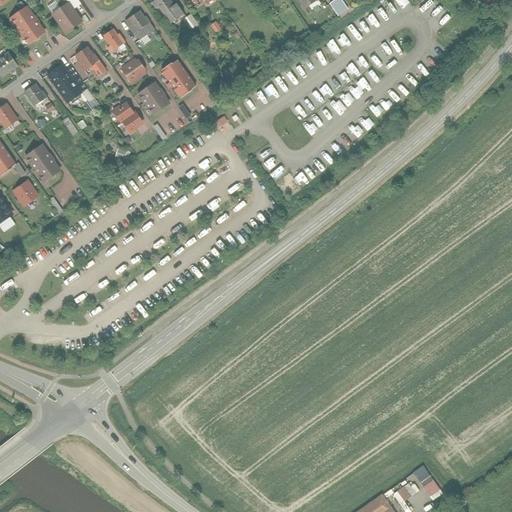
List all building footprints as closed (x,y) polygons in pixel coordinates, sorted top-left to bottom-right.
[(61,0),(57,0),(41,11),(56,32),(75,19),(61,0)] [(168,2),(166,3),(163,0),(144,0),(143,1),(147,7),(151,5),(155,10),(154,11),(162,22),(175,13),(168,2)] [(333,0),(321,0),(320,1),(330,15),(339,9),(333,0)] [(420,13),(430,23),(441,12),(431,2),(420,13)] [(1,15),(19,43),(38,31),(20,3),(1,15)] [(131,8),(115,18),(128,39),(144,29),(131,8)] [(189,24),(183,12),(176,16),(183,27),(189,24)] [(156,32),(149,21),(142,25),(149,36),(156,32)] [(106,26),(94,33),(104,50),(116,42),(106,26)] [(88,57),(80,44),(68,51),(78,67),(83,64),(89,74),(96,70),(88,57)] [(0,51),(0,71),(10,65),(0,51)] [(128,55),(111,65),(121,81),(138,71),(128,55)] [(168,56),(152,67),(172,95),(187,85),(168,56)] [(57,59),(36,73),(55,102),(77,88),(57,59)] [(160,101),(145,80),(129,91),(144,112),(160,101)] [(26,81),(15,89),(25,104),(36,96),(26,81)] [(37,104),(40,110),(47,106),(44,100),(37,104)] [(113,119),(125,110),(118,100),(111,105),(110,103),(103,108),(111,120),(113,119)] [(0,102),(0,123),(9,118),(0,102)] [(125,110),(113,119),(121,130),(127,125),(126,124),(133,119),(126,109),(125,110)] [(211,122),(219,117),(216,112),(208,117),(211,122)] [(50,167),(32,142),(15,155),(34,179),(50,167)] [(258,143),(249,148),(253,156),(262,152),(258,143)] [(117,154),(118,146),(109,145),(108,153),(117,154)] [(213,162),(195,175),(198,180),(216,167),(213,162)] [(279,171),(273,162),(262,170),(268,178),(279,171)] [(130,171),(135,178),(143,172),(137,165),(130,171)] [(20,180),(5,189),(15,203),(29,194),(20,180)] [(423,496),(434,489),(414,461),(404,468),(423,496)] [(383,485),(385,488),(400,479),(398,475),(383,485)] [(384,491),(392,501),(408,490),(400,479),(384,491)] [(344,511),(388,511),(383,504),(374,491),(344,511)]
